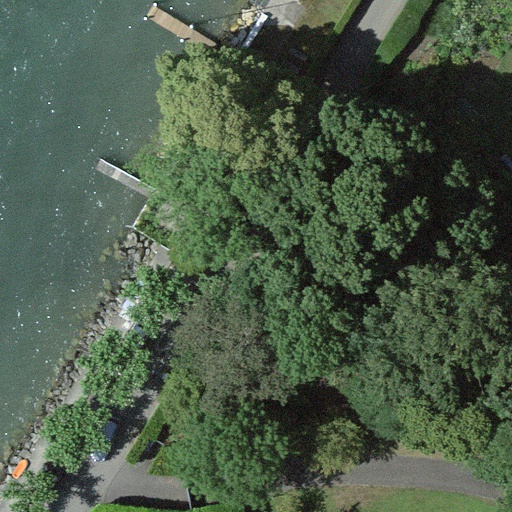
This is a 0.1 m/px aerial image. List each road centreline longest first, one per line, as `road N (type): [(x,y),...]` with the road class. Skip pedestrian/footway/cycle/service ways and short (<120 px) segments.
road 1 (track): [(511,392),(233,251)]
road 2 (residential): [(65,511),(233,251)]
road 3 (residential): [(386,0),(233,251)]
